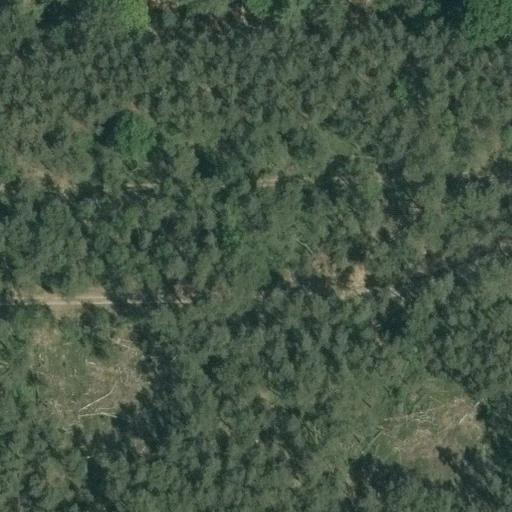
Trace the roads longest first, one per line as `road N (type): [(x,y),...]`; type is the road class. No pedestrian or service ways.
road 1 (track): [(0,308),(433,288),(511,249)]
road 2 (track): [(511,176),(0,193)]
